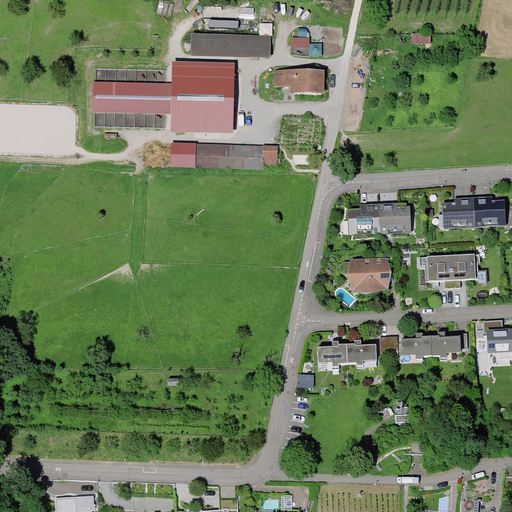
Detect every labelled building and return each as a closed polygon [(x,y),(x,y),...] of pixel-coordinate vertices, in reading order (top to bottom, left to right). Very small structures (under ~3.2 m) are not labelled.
[(271,37),(192,35),(191,48),(271,49),(271,37)] [(244,136),(245,69),(232,68),(231,84),(193,84),(192,131),(225,132),(225,135),(244,136)] [(174,69),(173,103),(180,104),(181,69),(174,69)] [(323,95),(324,73),(275,72),(275,87),(281,88),(281,83),(293,84),(293,94),(323,95)] [(277,165),(278,147),(195,145),(194,168),(263,170),(263,165),(277,165)] [(494,199),(475,200),(476,229),(507,228),(506,203),(494,203),(494,199)] [(444,230),(476,229),(475,200),(456,201),(456,204),(444,205),(444,230)] [(352,236),(383,235),(382,206),(363,207),(364,211),(351,211),(352,236)] [(402,206),(382,206),(383,235),(415,234),(414,209),(402,209),(402,206)] [(475,254),(451,255),(453,289),(460,288),(459,281),(478,280),(477,262),(480,262),(479,254),(475,255),(475,254)] [(396,255),(377,256),(377,262),(353,263),(350,277),(354,290),(371,294),(387,289),(391,273),(397,272),(396,255)] [(451,255),(427,256),(427,257),(422,258),(423,264),(425,264),(426,282),(444,281),(445,289),(453,289),(451,255)] [(511,328),(486,330),(488,353),(511,351),(511,328)] [(439,334),(439,338),(431,338),(432,357),(441,356),(441,361),(448,361),(447,355),(461,354),(461,350),(461,339),(446,339),(446,333),(439,334)] [(431,338),(423,339),(422,334),(416,335),(416,341),(402,341),(402,357),(416,356),(416,362),(423,362),(423,357),(432,357),(431,338)] [(469,334),(461,335),(461,339),(461,350),(470,350),(469,334)] [(389,338),(380,339),(381,354),(390,354),(389,338)] [(398,338),(389,338),(390,354),(399,353),(398,338)] [(356,342),(356,346),(347,346),(348,365),(357,364),(357,369),(364,369),(364,363),(378,362),(377,347),(362,347),(362,341),(356,342)] [(347,346),(339,347),(339,342),(332,343),(333,349),(318,349),(318,365),(332,364),(333,370),(339,370),(339,365),(348,365),(347,346)] [(399,414),(399,416),(396,416),(396,424),(412,423),(411,416),(407,416),(407,413),(409,408),(407,404),(404,403),(400,403),(397,407),(397,411),(399,414)] [(237,511),(237,510),(236,488),(221,487),(222,511),(196,511),(237,511)] [(162,511),(163,511),(169,511),(168,490),(148,491),(149,511),(162,511)]
